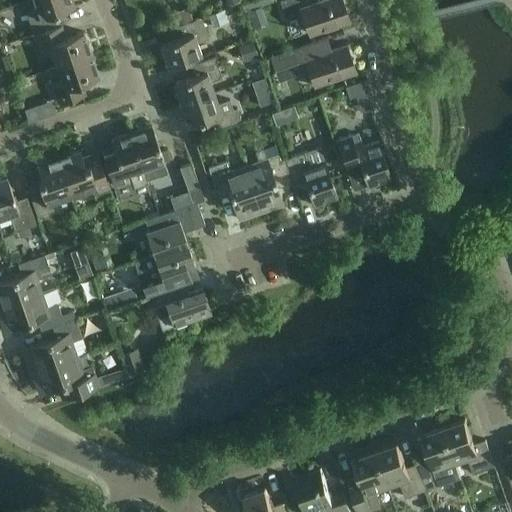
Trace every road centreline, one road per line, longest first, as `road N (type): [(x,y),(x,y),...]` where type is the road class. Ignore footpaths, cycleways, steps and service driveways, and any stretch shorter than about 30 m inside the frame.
road 1 (residential): [(181,507),(220,470),(474,383),(491,372),(511,324)]
road 2 (residential): [(0,138),(121,92),(123,71),(98,0)]
road 3 (residential): [(226,265),(422,196)]
road 4 (residential): [(422,196),(387,98),(375,0)]
road 5 (residential): [(0,403),(11,417),(133,480)]
road 6 (residential): [(511,314),(503,280),(422,196)]
